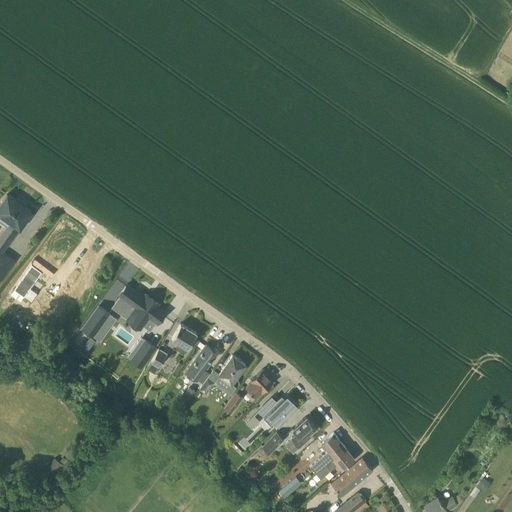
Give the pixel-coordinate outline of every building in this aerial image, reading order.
[(13,232),(15,234),(31,212),(7,194),(0,204),(0,213),(3,216),(0,219),(7,224),(1,232),(9,238),(13,232)] [(59,234),(44,255),(56,263),(58,261),(65,266),(73,254),(68,250),(69,249),(67,247),(71,242),(68,241),(69,239),(62,234),(61,236),(59,234)] [(0,280),(15,260),(3,251),(0,248),(0,280)] [(31,264),(14,289),(24,296),(41,271),(31,264)] [(142,287),(149,278),(141,271),(133,280),(142,287)] [(121,296),(113,307),(128,318),(128,319),(140,328),(143,324),(150,329),(156,321),(157,322),(165,312),(156,305),(158,303),(146,294),(144,296),(139,293),(135,290),(127,284),(119,294),(121,296)] [(99,305),(83,328),(96,338),(113,315),(99,305)] [(184,350),(186,349),(187,347),(188,347),(197,333),(180,323),(172,338),(179,342),(178,344),(177,346),(178,349),(182,351),(184,350)] [(141,336),(127,356),(141,366),(155,346),(141,336)] [(206,344),(186,372),(197,380),(218,352),(206,344)] [(237,347),(233,352),(246,363),(250,358),(237,347)] [(151,362),(158,366),(159,367),(167,354),(158,349),(151,361),(151,362)] [(238,358),(237,358),(232,354),(218,374),(222,376),(222,379),(223,381),(225,381),(228,381),(231,383),(245,364),(241,361),(240,359),(239,358),(238,358)] [(251,400),(261,391),(262,391),(272,381),(266,375),(267,374),(262,369),(251,380),(252,381),(246,386),(250,390),(245,394),(251,400)] [(206,394),(214,382),(207,377),(198,389),(206,394)] [(196,392),(190,387),(184,395),(190,400),(196,392)] [(231,413),(243,397),(235,392),(223,408),(231,413)] [(272,397),(259,410),(265,417),(265,418),(273,426),(295,404),(287,396),(284,399),(282,397),(276,402),(272,397)] [(309,433),(316,426),(306,416),(293,428),(296,432),(296,434),(292,438),(299,446),(311,435),(309,433)] [(262,446),(269,453),(283,439),(276,432),(262,446)] [(333,458),(346,448),(334,432),(321,443),(327,451),(310,466),(314,472),(333,458)] [(342,469),(354,458),(346,448),(333,458),(314,472),(320,479),(331,470),(330,469),(338,463),(342,469)] [(298,457),(272,476),(279,485),(305,466),(298,457)] [(331,483),(341,495),(373,469),(362,457),(331,483)] [(55,484),(67,467),(58,460),(46,477),(55,484)] [(281,488),(278,490),(284,497),(301,483),(295,476),(290,481),(281,488)] [(477,485),(485,491),(491,482),(483,477),(477,485)] [(350,511),(354,509),(364,501),(365,500),(358,492),(336,510),(337,511),(350,511)] [(439,511),(446,511),(449,511),(448,510),(458,503),(453,495),(443,502),(439,496),(425,504),(429,511),(438,511),(439,511)] [(364,501),(354,509),(356,511),(360,511),(368,505),(364,501)]
